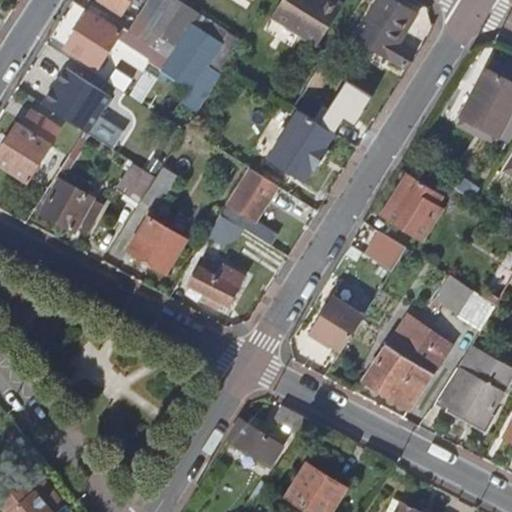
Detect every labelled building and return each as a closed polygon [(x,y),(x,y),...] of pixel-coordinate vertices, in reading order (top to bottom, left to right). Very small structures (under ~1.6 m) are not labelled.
[(131,0),(97,0),(122,14),(131,0)] [(282,0),(274,14),(320,43),(346,1),(344,0),(282,0)] [(421,7),(407,0),(400,0),(385,0),(363,40),(406,67),(417,47),(402,38),(421,7)] [(186,99),(200,108),(228,62),(236,50),(243,38),(185,2),(157,48),(125,28),(122,33),(90,12),(68,48),(100,68),(118,38),(127,44),(129,42),(154,57),(151,61),(193,86),(186,99)] [(511,137),(511,77),(488,66),(463,115),(511,138),(511,137)] [(66,69),(43,105),(89,133),(111,97),(66,69)] [(333,109),(304,91),(295,106),(300,109),(323,124),(333,109)] [(327,146),(336,133),(323,124),(300,109),(269,159),(304,183),(313,169),(317,169),(329,150),(327,146)] [(0,155),(0,164),(28,180),(61,128),(33,112),(23,128),(19,125),(0,155)] [(234,141),(195,116),(187,129),(203,139),(227,154),(234,141)] [(182,173),(203,139),(187,129),(186,131),(179,143),(166,163),(182,173)] [(132,162),(122,190),(144,198),(154,170),(132,162)] [(257,219),(278,186),(251,169),(223,215),(271,245),(278,233),(257,219)] [(381,215),(415,237),(442,195),(406,173),(381,215)] [(43,213),(77,231),(95,198),(61,179),(43,213)] [(130,250),(167,272),(188,238),(150,215),(130,250)] [(322,349),(337,357),(406,245),(380,230),(312,341),(309,347),(319,353),(322,349)] [(511,247),(510,246),(499,264),(511,272),(511,247)] [(222,302),(229,305),(244,276),(208,257),(192,286),(210,295),(207,302),(217,307),(222,302)] [(511,272),(499,264),(483,290),(498,299),(511,275),(511,272)] [(451,273),(436,298),(483,327),(498,302),(451,273)] [(0,278),(0,313),(20,331),(43,306),(13,280),(8,286),(0,278)] [(424,324),(414,317),(405,330),(400,328),(390,345),(388,344),(363,381),(378,391),(379,389),(383,391),(387,386),(417,405),(427,392),(417,386),(445,342),(422,326),(424,324)] [(304,344),(309,347),(312,341),(307,339),(304,344)] [(511,372),(511,368),(469,346),(436,399),(482,424),(511,372)] [(275,417),(300,431),(307,419),(287,408),(282,405),(275,417)] [(281,445),(239,419),(227,438),(269,465),(281,445)] [(285,496),(311,511),(330,511),(345,488),(306,464),(285,496)] [(69,511),(40,475),(18,493),(13,488),(0,498),(0,505),(5,511),(69,511)] [(273,511),(275,508),(258,499),(252,508),(259,511),(273,511)] [(393,511),(424,511),(400,499),(393,511)]
